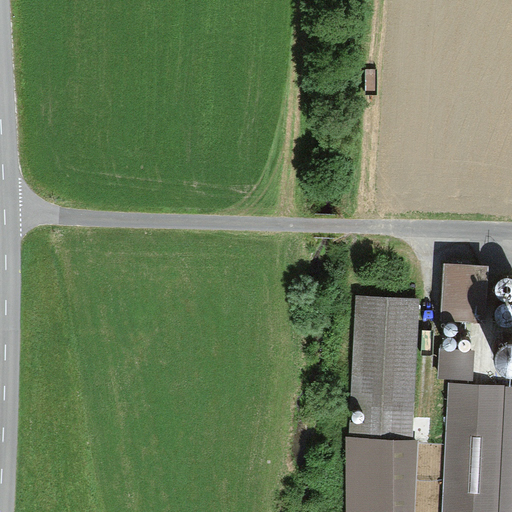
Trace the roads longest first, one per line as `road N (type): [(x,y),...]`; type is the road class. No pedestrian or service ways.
road 1 (residential): [(511,230),(5,210)]
road 2 (tertiary): [(5,210),(0,492)]
road 3 (tertiary): [(0,87),(5,210)]
